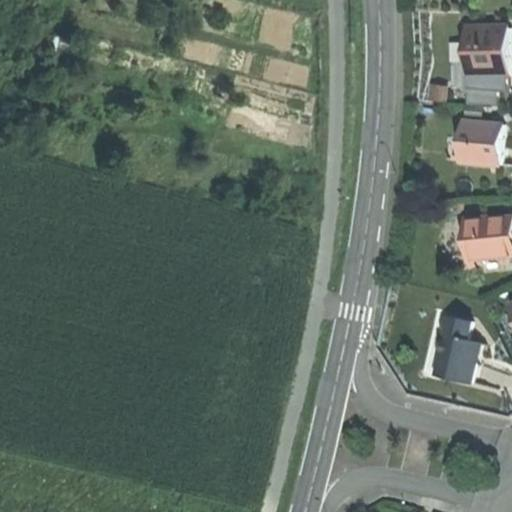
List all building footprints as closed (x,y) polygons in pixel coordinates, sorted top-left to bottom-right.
[(511,28),(468,29),(469,62),(469,74),(511,73),(511,72),(511,28)] [(511,92),(511,73),(469,74),(469,62),(469,89),(470,89),(471,104),(501,107),(500,92),(511,92)] [(450,87),(433,85),(432,99),(449,100),(450,87)] [(468,117),(486,117),(486,106),(469,105),(468,117)] [(508,125),(466,121),(463,161),(505,165),(506,146),(508,125)] [(487,218),(466,220),(470,260),(476,259),(511,255),(511,216),(487,219),(487,218)] [(476,323),(444,316),(440,334),(447,335),(438,375),(474,383),(477,372),(479,363),(477,362),(481,344),(471,341),(476,323)]
